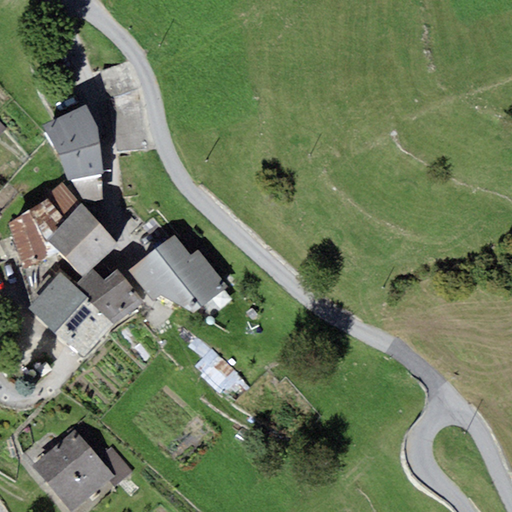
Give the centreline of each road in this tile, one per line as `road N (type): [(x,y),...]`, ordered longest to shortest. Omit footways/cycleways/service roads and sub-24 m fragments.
road 1 (unclassified): [(466,400),(391,342),(296,291),(177,171),(147,70),(75,0)]
road 2 (unclassified): [(466,400),(427,427),(418,446),(425,470),(467,511)]
